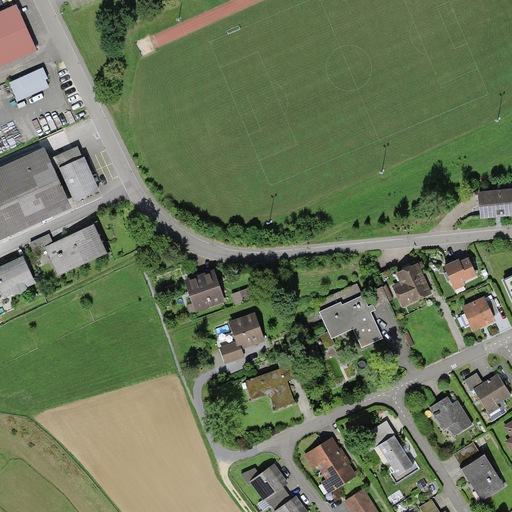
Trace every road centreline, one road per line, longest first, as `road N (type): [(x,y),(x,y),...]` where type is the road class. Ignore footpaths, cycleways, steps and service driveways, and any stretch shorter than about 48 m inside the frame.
road 1 (residential): [(42,0),(131,186),(188,244),(246,259),(511,232)]
road 2 (track): [(161,223),(138,255),(0,321)]
road 3 (residential): [(389,391),(225,460)]
road 4 (residential): [(389,391),(465,511)]
road 5 (residential): [(503,339),(389,391)]
